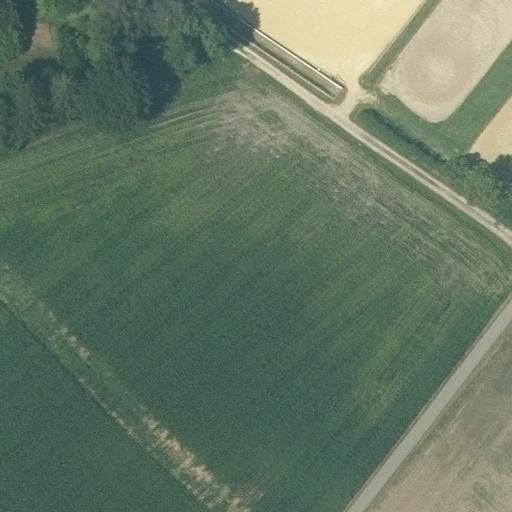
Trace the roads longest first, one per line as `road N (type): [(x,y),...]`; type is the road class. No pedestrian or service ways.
road 1 (track): [(511,238),(169,0)]
road 2 (unclassified): [(361,511),(511,318)]
